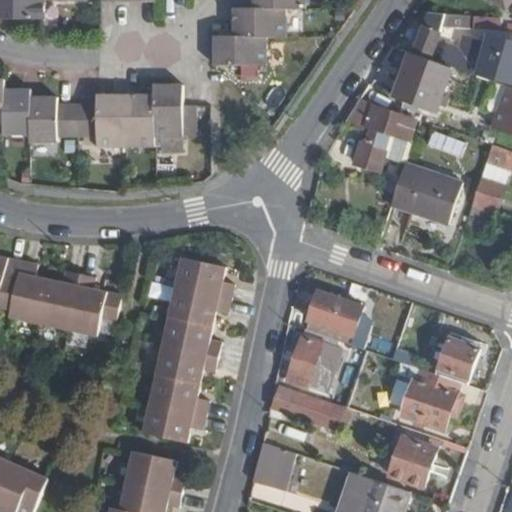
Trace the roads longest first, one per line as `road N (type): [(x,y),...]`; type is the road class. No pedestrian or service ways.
road 1 (residential): [(223,511),(287,236)]
road 2 (unclassified): [(0,207),(106,221),(258,201)]
road 3 (unclassified): [(258,201),(396,0)]
road 4 (residential): [(0,47),(97,61),(186,40),(218,0)]
road 5 (residential): [(287,236),(511,318)]
